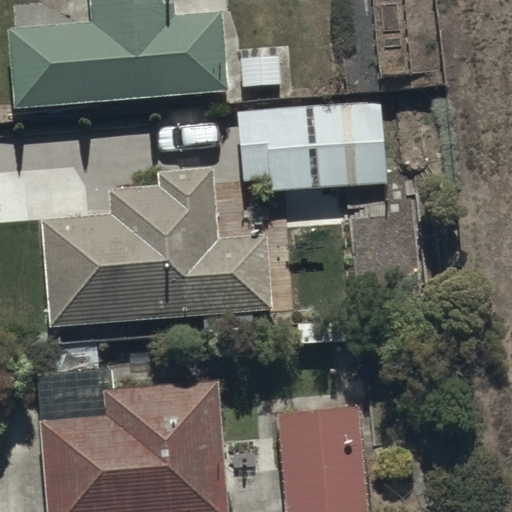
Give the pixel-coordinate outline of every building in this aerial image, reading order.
[(16,104),(230,93),(226,10),(178,12),(177,0),(88,0),(90,23),(11,27),(16,104)] [(381,100),(238,108),(242,179),(272,177),(272,189),(386,183),(381,100)] [(44,218),(51,323),(272,308),(267,237),(220,240),(215,169),(162,173),(162,184),(114,188),(116,213),(44,218)] [(228,511),(221,379),(114,385),(113,371),(42,375),(49,511),(228,511)] [(369,511),(361,406),(278,413),(286,511),(369,511)]
